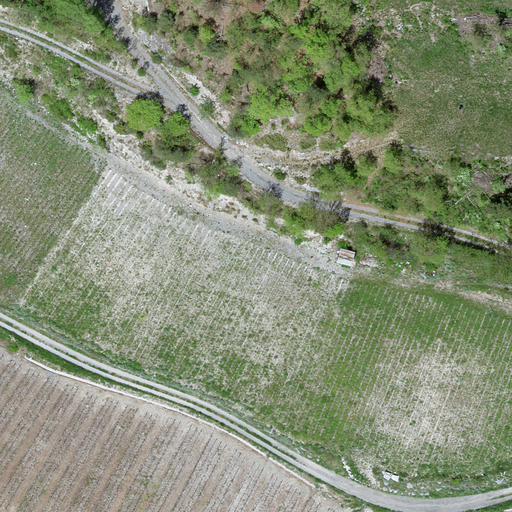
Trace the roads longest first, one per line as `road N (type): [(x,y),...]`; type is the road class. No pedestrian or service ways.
road 1 (track): [(511,498),(435,511),(370,495),(223,413),(122,378),(0,317)]
road 2 (track): [(105,0),(203,114),(276,183),(328,208),(465,237),(511,257)]
